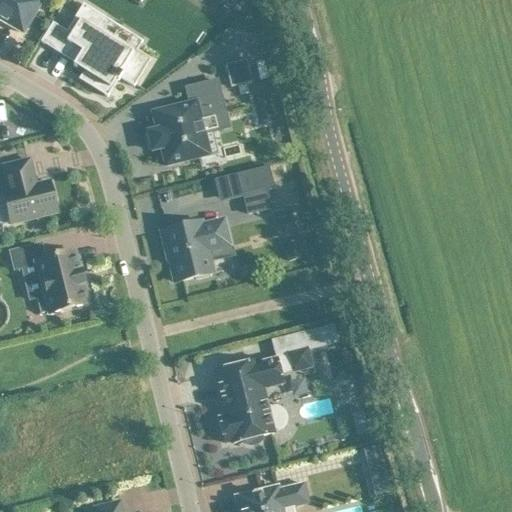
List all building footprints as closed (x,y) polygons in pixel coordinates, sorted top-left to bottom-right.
[(0,0),(0,20),(23,34),(41,3),(35,0),(0,0)] [(219,0),(246,16),(257,7),(259,6),(249,0),(219,0)] [(84,4),(66,33),(87,45),(75,64),(73,66),(85,74),(81,80),(105,95),(104,96),(107,98),(118,82),(120,79),(134,87),(136,84),(135,83),(149,59),(99,28),(105,18),(84,4)] [(252,83),(246,61),(225,66),(231,89),(252,83)] [(190,104),(153,114),(157,131),(148,133),(153,152),(162,150),(166,167),(200,158),(195,137),(228,128),(217,82),(187,89),(190,104)] [(11,225),(57,214),(50,183),(36,186),(30,161),(3,167),(9,193),(3,194),(11,225)] [(267,167),(212,181),(217,201),(243,195),(248,215),(270,209),(266,189),(272,188),(267,167)] [(229,247),(223,222),(202,227),(201,223),(161,233),(166,253),(168,253),(175,283),(196,278),(196,280),(209,277),(209,275),(213,274),(207,252),(229,247)] [(298,240),(282,245),(287,262),(303,258),(298,240)] [(37,247),(10,254),(14,270),(22,268),(36,264),(44,296),(37,298),(41,314),(48,313),(49,315),(88,305),(83,286),(85,285),(81,271),(80,272),(75,252),(40,261),(37,247)] [(334,323),(303,330),(307,350),(338,342),(334,323)] [(307,350),(289,354),(290,357),(294,373),(301,371),(308,369),(311,364),(308,351),(307,350)] [(219,420),(225,444),(232,442),(233,444),(246,441),(246,444),(250,445),(255,445),(259,443),(262,440),(261,437),(274,434),(273,432),(277,431),(281,429),(284,426),(285,422),(285,417),(284,414),(280,411),(276,409),(268,410),(263,389),(283,384),(277,360),(257,365),(256,362),(215,372),(226,418),(219,420)] [(394,441),(379,445),(386,471),(401,467),(394,441)] [(385,474),(379,447),(363,451),(370,477),(385,474)] [(277,489),(237,499),(239,511),(294,511),(294,509),(308,505),(304,485),(278,491),(277,489)] [(121,511),(119,503),(94,510),(94,511),(121,511)]
